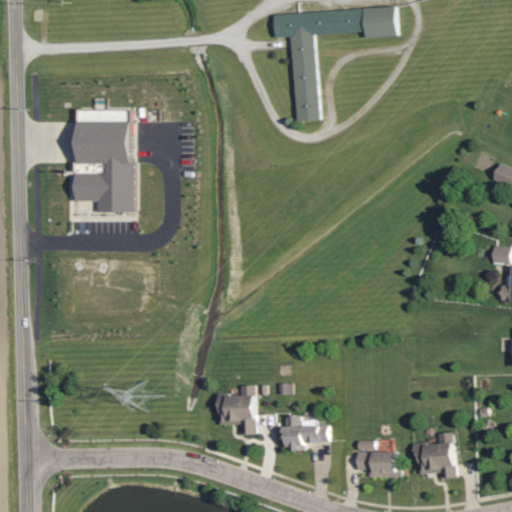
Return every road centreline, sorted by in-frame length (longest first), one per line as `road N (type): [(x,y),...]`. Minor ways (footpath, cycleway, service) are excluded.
road 1 (tertiary): [(16,0),(26,511)]
road 2 (residential): [(25,459),(185,461),(340,511)]
